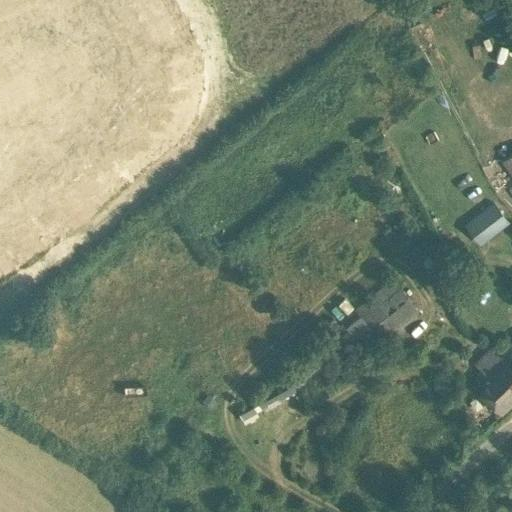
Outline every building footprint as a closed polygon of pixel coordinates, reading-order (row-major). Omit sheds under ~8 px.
[(511,153),(503,160),(511,172),(511,185),(507,188),(511,194),(511,153)] [(507,223),(489,200),(469,216),(473,221),(468,225),(482,243),(507,223)] [(445,244),(413,262),(431,291),(460,274),(454,264),(456,262),(445,244)] [(348,327),(357,338),(409,298),(393,278),(341,319),(348,327)] [(481,368),(469,383),(494,406),(501,414),(511,403),(511,339),(505,333),(493,345),(491,343),(474,361),(481,368)] [(320,349),(287,375),(295,384),(328,358),(320,349)] [(292,383),(238,411),(241,419),(296,391),(292,383)]
